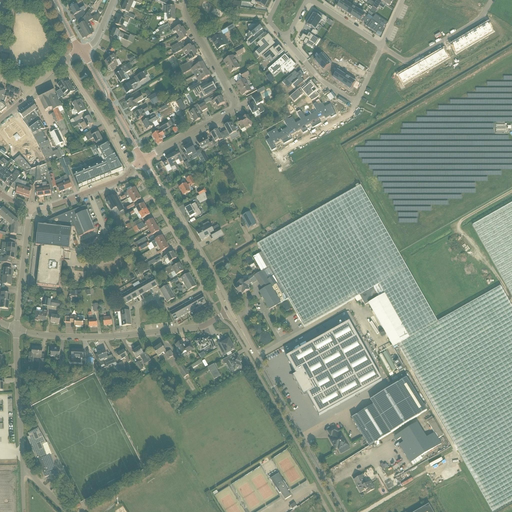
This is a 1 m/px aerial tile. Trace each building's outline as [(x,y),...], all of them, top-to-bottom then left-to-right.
[(337,7),(342,11),(346,3),(347,3),(348,1),(345,0),(341,0),(337,6),(337,7)] [(373,7),(372,8),(376,11),(381,3),(386,7),(387,6),(389,7),(392,2),(390,1),(390,0),(380,0),(380,2),(377,0),(374,4),(373,7)] [(441,0),(439,6),(445,9),(448,0),(441,0)] [(451,0),(448,0),(445,9),(450,11),(455,2),(451,0)] [(474,0),(472,0),(471,4),(478,8),(481,4),(474,0)] [(455,2),(450,11),(456,14),(460,4),(455,2)] [(346,3),(342,11),(346,14),(351,6),(347,3),(346,3)] [(351,6),(346,14),(351,16),(355,9),(356,9),(357,7),(352,4),(351,6)] [(471,4),(468,8),(476,13),(478,8),(471,4)] [(78,8),(76,5),(69,9),(78,24),(86,15),(84,11),(86,10),(83,5),(78,8)] [(128,14),(131,7),(124,5),(122,11),(125,12),(124,15),(134,20),(135,17),(128,14)] [(468,8),(465,13),(473,17),(476,13),(468,8)] [(355,9),(351,16),(355,19),(360,12),(356,9),(355,9)] [(88,12),(83,19),(84,23),(79,26),(81,30),(78,32),(83,40),(83,39),(86,38),(86,39),(87,38),(92,35),(94,33),(92,30),(93,29),(88,22),(93,20),(94,21),(98,23),(100,17),(98,14),(92,17),(88,12)] [(360,12),(355,19),(360,23),(360,22),(362,23),(364,20),(366,17),(366,16),(360,12)] [(313,14),(310,20),(318,25),(322,20),(325,22),(327,18),(323,15),(320,19),(313,14)] [(366,17),(364,20),(367,22),(365,26),(371,30),(379,18),(375,15),(371,21),(366,17)] [(117,28),(126,32),(127,29),(123,27),(125,23),(128,24),(130,19),(123,16),(122,20),(118,19),(115,25),(118,26),(117,28)] [(379,18),(371,30),(376,34),(379,30),(382,32),(383,29),(379,25),(380,23),(382,20),(379,18)] [(310,20),(306,25),(313,30),(311,33),(316,36),(318,32),(315,30),(318,25),(310,20)] [(235,27),(232,23),(219,30),(221,34),(213,39),(214,39),(215,42),(213,43),(217,50),(229,43),(223,35),(228,32),(227,31),(235,27)] [(487,24),(482,27),(487,35),(491,33),(487,24)] [(164,31),(169,28),(170,28),(168,25),(165,26),(164,25),(155,30),(157,34),(164,31)] [(245,43),(248,47),(260,37),(263,34),(261,31),(262,31),(261,31),(262,31),(257,25),(257,26),(256,25),(248,25),(248,28),(250,30),(248,31),(249,32),(252,36),(249,39),(246,41),(247,42),(245,43)] [(335,26),(329,35),(334,39),(340,29),(335,26)] [(180,27),(175,29),(172,31),(174,34),(176,33),(178,36),(185,32),(183,28),(181,29),(180,27)] [(482,27),(477,30),(482,38),(487,35),(482,27)] [(340,29),(334,39),(339,42),(345,33),(340,29)] [(110,37),(115,39),(117,40),(118,37),(122,39),(132,44),(135,37),(130,35),(130,37),(114,30),(110,37)] [(477,30),(473,33),(478,41),(482,38),(477,30)] [(185,32),(178,36),(180,39),(177,40),(179,43),(187,39),(185,37),(187,36),(185,32)] [(303,35),(301,39),(304,41),(304,42),(303,44),(306,46),(307,45),(310,46),(312,43),(316,45),(316,46),(319,40),(309,33),(308,34),(310,35),(308,37),(307,37),(303,34),(302,35),(303,35)] [(345,33),(339,42),(345,45),(350,36),(345,33)] [(473,33),(469,35),(473,43),(478,41),(473,33)] [(469,35),(464,38),(469,46),(473,43),(469,35)] [(255,52),(255,53),(259,58),(275,44),(273,41),(274,41),(269,36),(268,38),(266,36),(264,38),(263,38),(259,42),(263,46),(260,48),(260,47),(260,48),(261,48),(256,52),(255,52)] [(350,36),(345,45),(350,49),(356,40),(350,36)] [(464,38),(460,40),(465,48),(469,46),(464,38)] [(356,40),(350,49),(355,52),(361,43),(356,40)] [(460,40),(455,43),(460,51),(465,48),(460,40)] [(361,43),(355,52),(360,55),(366,46),(361,43)] [(455,43),(451,46),(455,54),(460,51),(455,43)] [(180,47),(171,52),(172,54),(176,52),(177,53),(183,50),(184,53),(187,52),(188,55),(195,51),(193,47),(191,48),(190,46),(186,48),(185,44),(180,47)] [(274,46),(262,56),(266,60),(270,57),(273,60),(278,56),(279,56),(284,52),(281,49),(279,47),(276,49),(274,46)] [(366,46),(360,55),(365,59),(371,50),(366,46)] [(237,55),(235,56),(236,58),(245,52),(242,47),(235,51),(237,55)] [(443,50),(438,53),(443,61),(448,58),(443,50)] [(197,55),(195,51),(188,55),(190,58),(186,60),(188,63),(180,67),(181,71),(190,66),(194,64),(192,61),(197,58),(196,56),(197,55)] [(316,52),(314,55),(317,59),(314,61),(319,66),(327,59),(321,52),(318,54),(316,52)] [(438,53),(434,56),(439,64),(443,61),(438,53)] [(108,60),(105,62),(108,68),(106,69),(109,73),(112,71),(116,69),(116,68),(118,66),(121,64),(119,60),(117,61),(116,59),(114,55),(110,58),(109,57),(107,58),(108,60)] [(434,56),(429,58),(434,66),(439,64),(434,56)] [(230,73),(234,71),(240,68),(237,64),(236,65),(232,57),(224,62),(230,73)] [(429,58),(425,61),(430,69),(434,66),(429,58)] [(281,59),(268,70),(273,75),(283,67),(288,73),(289,74),(294,69),(293,67),(295,66),(291,61),(290,60),(285,64),(281,59)] [(327,59),(319,66),(323,71),(332,64),(327,59)] [(263,60),(259,64),(265,71),(269,67),(267,64),(263,60)] [(425,61),(421,63),(425,72),(430,69),(425,61)] [(191,69),(192,70),(193,73),(197,71),(199,74),(206,70),(202,63),(198,66),(191,69)] [(421,63),(416,66),(421,74),(425,72),(421,63)] [(120,84),(126,80),(126,81),(129,79),(126,73),(129,71),(126,65),(119,69),(121,72),(115,76),(120,84)] [(416,66),(412,69),(417,77),(421,74),(416,66)] [(412,69),(407,71),(412,79),(417,77),(412,69)] [(206,70),(199,74),(195,76),(199,82),(209,76),(206,70)] [(244,79),(250,75),(246,70),(241,74),(244,79)] [(291,74),(282,82),(285,85),(286,87),(287,87),(288,88),(292,85),(292,86),(293,85),(295,83),(298,86),(299,85),(301,83),(303,82),(304,83),(304,82),(301,78),(302,77),(304,76),(301,72),(300,71),(297,74),(292,78),(290,76),(292,75),(291,74)] [(337,71),(332,79),(337,82),(342,74),(337,71)] [(407,71),(403,74),(408,82),(412,79),(407,71)] [(143,73),(136,77),(140,82),(146,79),(143,73)] [(342,74),(337,82),(341,84),(346,77),(342,74)] [(403,74),(398,77),(403,85),(408,82),(403,74)] [(346,77),(341,84),(346,87),(352,78),(347,75),(346,77)] [(352,78),(346,87),(351,91),(353,87),(356,81),(352,78)] [(127,94),(131,92),(133,91),(133,90),(135,89),(134,86),(137,84),(134,79),(130,82),(130,83),(123,88),(127,94)] [(242,96),(252,90),(245,79),(236,84),(242,96)] [(61,91),(56,93),(59,99),(62,97),(61,96),(66,93),(67,96),(70,94),(75,92),(74,90),(74,89),(73,89),(74,88),(73,88),(69,81),(66,83),(65,81),(61,83),(57,85),(61,91)] [(207,82),(193,90),(197,96),(199,95),(202,93),(205,98),(213,94),(213,93),(217,90),(214,85),(211,87),(210,85),(209,86),(207,82)] [(190,91),(199,87),(198,86),(196,83),(188,88),(190,91)] [(298,90),(289,98),(294,103),(299,98),(299,99),(302,97),(302,96),(304,94),(307,97),(308,98),(312,102),(316,99),(320,96),(319,96),(315,92),(315,91),(313,92),(311,90),(314,88),(310,83),(308,85),(307,86),(306,85),(307,84),(300,89),(303,93),(302,94),(298,90)] [(52,88),(45,92),(53,108),(52,108),(53,110),(53,111),(56,118),(58,123),(57,123),(66,143),(68,143),(65,137),(67,136),(69,135),(58,108),(61,107),(54,93),(52,88)] [(160,91),(156,94),(156,93),(148,98),(151,102),(158,97),(162,95),(160,91)] [(38,96),(38,97),(40,102),(45,112),(50,110),(51,109),(52,108),(53,108),(45,92),(44,92),(44,93),(40,96),(40,97),(38,97),(38,96)] [(254,103),(248,106),(253,114),(255,117),(261,114),(260,113),(265,111),(261,104),(263,103),(258,94),(256,95),(252,97),(254,103)] [(133,99),(130,101),(126,103),(131,111),(138,107),(136,104),(143,100),(141,95),(134,99),(133,99)] [(225,104),(221,97),(216,99),(215,96),(210,99),(213,105),(215,104),(218,107),(225,104)] [(158,97),(151,102),(153,105),(160,101),(158,97)] [(78,115),(82,113),(86,111),(80,100),(72,104),(75,109),(72,111),(71,112),(71,113),(72,114),(72,115),(74,115),(77,114),(78,115)] [(181,100),(176,103),(181,111),(186,109),(181,100)] [(319,100),(316,102),(317,103),(324,117),(324,118),(326,120),(330,117),(330,118),(331,119),(336,116),(330,105),(324,108),(322,104),(321,105),(319,100)] [(170,104),(172,108),(176,116),(182,113),(177,105),(175,101),(170,104)] [(197,105),(201,110),(202,112),(207,109),(203,101),(197,105)] [(311,116),(317,126),(321,124),(321,123),(319,120),(324,118),(324,117),(317,103),(313,105),(315,109),(317,112),(311,116)] [(31,131),(33,135),(43,130),(45,129),(40,122),(37,117),(35,114),(38,111),(33,104),(20,114),(25,121),(24,122),(31,131)] [(198,112),(201,110),(197,105),(193,107),(195,109),(189,113),(191,116),(195,122),(201,119),(198,112)] [(289,105),(286,108),(290,115),(294,111),(289,105)] [(137,121),(142,118),(145,116),(146,117),(150,115),(148,111),(146,107),(140,111),(141,111),(134,115),(137,121)] [(152,118),(142,123),(146,131),(153,127),(152,123),(157,120),(156,118),(157,117),(158,116),(158,115),(159,115),(157,111),(156,112),(155,112),(150,115),(152,118)] [(300,111),(297,113),(301,121),(305,128),(310,125),(312,128),(312,129),(317,126),(311,116),(305,119),(302,113),(301,113),(300,111)] [(70,121),(72,125),(76,122),(81,120),(79,116),(70,121)] [(93,124),(89,117),(83,120),(84,122),(80,125),(83,130),(93,124)] [(252,125),(250,121),(247,117),(243,119),(242,117),(237,119),(238,121),(237,121),(240,126),(239,127),(241,130),(252,125)] [(289,120),(288,120),(296,133),(301,131),(302,133),(303,134),(307,132),(307,131),(305,128),(301,121),(295,124),(292,118),(289,120)] [(173,119),(169,121),(159,127),(161,130),(167,127),(168,129),(176,124),(173,119)] [(282,132),(288,142),(292,140),(292,139),(290,136),(296,133),(288,120),(289,120),(288,119),(284,121),(287,127),(288,128),(282,132)] [(8,126),(4,129),(11,139),(18,134),(21,138),(26,135),(16,120),(11,124),(10,123),(8,125),(8,126)] [(227,131),(223,133),(227,139),(230,137),(237,133),(232,123),(228,125),(228,124),(224,126),(227,131)] [(33,135),(46,164),(47,164),(62,158),(61,157),(59,152),(58,151),(57,151),(52,140),(47,142),(45,138),(46,138),(43,130),(33,135)] [(220,143),(227,139),(223,133),(220,135),(218,130),(210,134),(215,143),(219,141),(220,143)] [(274,130),(272,132),(278,143),(282,141),(283,144),(284,145),(288,142),(282,132),(281,130),(282,132),(278,134),(277,131),(276,130),(274,130)] [(63,143),(59,135),(57,131),(51,133),(53,138),(55,142),(57,145),(63,143)] [(159,132),(153,135),(153,136),(152,137),(154,139),(158,145),(162,142),(161,140),(165,138),(162,131),(159,133),(159,132)] [(90,132),(84,135),(88,141),(93,139),(96,144),(102,141),(98,133),(92,136),(90,132)] [(270,139),(266,141),(268,145),(272,151),(276,149),(276,148),(274,145),(278,143),(272,132),(268,134),(267,134),(268,135),(270,139)] [(3,137),(0,138),(0,139),(6,146),(9,144),(3,137)] [(205,137),(197,141),(200,146),(200,147),(198,149),(199,150),(201,154),(202,153),(204,152),(202,148),(208,145),(209,149),(214,146),(212,144),(210,140),(207,141),(205,137)] [(21,152),(25,148),(18,140),(14,144),(21,152)] [(75,177),(74,177),(78,187),(78,188),(82,186),(83,186),(87,184),(95,181),(96,181),(100,179),(111,174),(111,175),(114,173),(123,170),(117,160),(115,157),(115,156),(114,156),(108,144),(103,147),(101,144),(97,146),(95,147),(97,150),(98,149),(99,150),(107,165),(75,177)] [(201,154),(199,150),(198,148),(194,150),(191,145),(184,148),(186,152),(184,154),(185,157),(192,154),(194,158),(201,154)] [(176,153),(172,155),(176,162),(179,160),(180,163),(183,161),(179,154),(177,155),(176,153)] [(19,155),(12,161),(15,163),(27,172),(30,170),(32,170),(19,155)] [(161,162),(165,168),(169,165),(171,168),(177,165),(176,162),(172,155),(168,157),(168,158),(161,162)] [(70,176),(63,159),(60,160),(63,169),(64,169),(66,175),(67,177),(70,176)] [(41,166),(41,175),(49,173),(46,165),(47,164),(46,164),(41,166)] [(15,183),(17,181),(16,180),(22,174),(16,171),(12,176),(7,173),(0,180),(5,184),(10,188),(11,187),(13,184),(15,183)] [(183,196),(188,193),(191,192),(193,190),(190,186),(196,183),(192,176),(186,179),(189,183),(187,184),(186,184),(179,188),(183,196)] [(63,184),(65,191),(72,188),(68,178),(65,180),(64,177),(61,178),(61,179),(62,181),(63,184)] [(54,178),(51,179),(53,188),(56,187),(57,189),(59,193),(65,191),(63,184),(62,181),(61,179),(55,182),(54,178)] [(16,194),(22,196),(25,188),(22,187),(23,183),(19,182),(16,194)] [(46,186),(42,186),(43,190),(44,196),(51,195),(49,185),(46,186)] [(25,188),(22,196),(29,198),(33,187),(29,186),(28,189),(25,188)] [(262,252),(253,257),(261,272),(254,276),(254,277),(257,281),(262,288),(259,290),(260,291),(259,292),(269,310),(288,299),(304,327),(359,296),(365,305),(368,303),(383,330),(379,333),(382,337),(386,335),(393,347),(398,344),(492,511),(497,509),(511,500),(511,307),(500,286),(437,322),(360,186),(257,244),(262,252)] [(39,187),(36,187),(36,192),(37,197),(44,196),(43,190),(40,190),(39,187)] [(122,199),(126,197),(127,200),(130,198),(138,194),(135,188),(124,194),(120,196),(122,199)] [(199,195),(196,197),(200,204),(208,200),(205,193),(199,195)] [(138,194),(130,198),(133,203),(137,201),(141,199),(138,194)] [(107,199),(106,200),(107,203),(106,203),(108,206),(111,211),(117,208),(119,213),(124,210),(118,199),(115,201),(113,196),(109,198),(109,197),(106,199),(107,199)] [(195,203),(185,209),(190,218),(194,216),(195,218),(202,215),(195,203)] [(511,203),(472,225),(511,295),(511,203)] [(139,206),(136,209),(137,211),(139,214),(147,209),(144,204),(139,206)] [(74,228),(78,238),(95,231),(85,206),(59,217),(58,227),(38,225),(38,229),(37,229),(37,235),(36,246),(41,247),(37,285),(59,288),(62,260),(63,260),(64,252),(63,251),(63,249),(69,250),(72,227),(74,228)] [(0,218),(1,218),(3,220),(9,214),(6,212),(6,211),(4,209),(3,209),(2,208),(0,210),(0,218)] [(147,209),(139,214),(142,219),(150,215),(147,209)] [(250,228),(256,224),(250,212),(243,216),(250,228)] [(15,220),(15,219),(15,218),(12,216),(11,216),(9,214),(3,220),(1,223),(3,224),(8,228),(10,226),(15,220)] [(142,223),(135,227),(136,226),(139,231),(147,227),(149,230),(156,226),(153,220),(144,225),(142,223)] [(209,236),(210,235),(213,240),(222,235),(219,229),(214,232),(208,222),(203,225),(204,227),(196,232),(201,240),(209,236)] [(148,238),(155,234),(159,231),(156,226),(149,230),(151,233),(147,235),(148,238)] [(151,243),(154,248),(165,242),(162,237),(151,243)] [(6,251),(16,252),(17,246),(15,245),(14,245),(14,243),(15,243),(16,239),(10,238),(9,242),(10,242),(9,244),(8,244),(2,243),(1,250),(6,251)] [(137,247),(139,251),(149,245),(147,242),(137,247)] [(165,242),(154,248),(154,249),(158,246),(160,250),(156,252),(158,254),(169,248),(165,242)] [(1,250),(0,260),(0,262),(11,264),(10,264),(11,259),(13,259),(15,259),(16,252),(6,251),(1,250)] [(173,253),(163,258),(164,261),(167,259),(169,263),(171,266),(175,263),(173,260),(176,259),(173,253)] [(147,264),(149,267),(162,259),(161,256),(147,264)] [(0,276),(11,278),(12,270),(6,270),(6,265),(6,264),(0,263),(0,264),(0,276)] [(176,276),(179,274),(183,271),(179,264),(173,268),(171,266),(161,271),(163,274),(166,272),(168,275),(174,272),(176,276)] [(189,274),(184,277),(181,279),(184,285),(192,280),(189,274)] [(0,288),(3,289),(4,285),(10,286),(11,278),(0,276),(0,288)] [(238,286),(235,288),(235,289),(235,290),(236,292),(237,292),(238,293),(241,292),(242,293),(242,294),(245,292),(249,290),(247,286),(253,283),(253,284),(257,281),(254,277),(248,281),(247,279),(244,281),(243,280),(237,284),(238,286)] [(153,278),(147,281),(151,289),(157,286),(153,278)] [(188,291),(192,289),(196,286),(192,280),(184,285),(188,291)] [(151,289),(147,281),(140,285),(145,293),(151,289)] [(140,285),(134,288),(139,296),(145,293),(140,285)] [(168,286),(164,288),(160,290),(163,296),(171,292),(168,286)] [(0,301),(8,302),(9,294),(3,294),(3,289),(0,288),(0,301)] [(134,288),(128,292),(132,300),(139,296),(134,288)] [(128,292),(122,296),(126,303),(132,300),(128,292)] [(175,298),(171,292),(163,296),(167,303),(175,298)] [(201,295),(195,299),(199,307),(206,303),(201,295)] [(188,302),(193,310),(199,307),(195,299),(188,302)] [(0,308),(7,310),(8,302),(0,301),(0,308)] [(187,314),(193,310),(188,302),(182,306),(187,314)] [(98,306),(99,316),(103,315),(104,326),(112,326),(111,318),(107,319),(106,315),(105,311),(104,311),(104,305),(98,306)] [(176,309),(180,317),(187,314),(182,306),(176,309)] [(176,309),(170,313),(174,321),(180,317),(176,309)] [(37,312),(36,319),(38,320),(38,321),(46,322),(47,317),(48,312),(42,311),(42,314),(40,314),(40,313),(37,312)] [(121,313),(121,319),(130,318),(130,311),(120,312),(121,313)] [(59,324),(60,319),(61,313),(57,313),(57,316),(52,316),(51,323),(59,324)] [(88,316),(89,316),(89,321),(89,327),(97,327),(97,321),(93,321),(93,316),(92,316),(92,313),(88,313),(88,316)] [(71,316),(70,323),(75,323),(75,327),(83,327),(83,322),(83,320),(85,320),(84,316),(78,316),(77,316),(71,316)] [(342,317),(279,352),(289,370),(286,371),(297,391),(300,389),(313,411),(375,375),(342,317)] [(121,319),(121,321),(122,326),(131,325),(130,318),(121,319)] [(256,334),(262,333),(260,324),(254,326),(256,334)] [(259,334),(261,344),(271,343),(270,333),(259,334)] [(213,339),(209,339),(209,337),(204,338),(204,339),(201,340),(200,338),(195,342),(197,346),(200,351),(210,345),(209,343),(210,343),(213,350),(217,348),(213,339)] [(224,351),(226,354),(232,351),(233,351),(233,350),(234,350),(229,340),(226,341),(225,339),(218,342),(221,347),(220,348),(222,352),(224,351)] [(177,349),(179,352),(180,352),(181,355),(189,350),(190,352),(194,349),(190,344),(185,347),(181,341),(175,345),(177,349)] [(154,350),(156,354),(158,356),(163,353),(168,360),(173,356),(170,351),(166,353),(165,351),(161,345),(154,350)] [(29,357),(28,362),(33,363),(34,358),(34,355),(37,356),(37,358),(41,359),(42,348),(36,347),(35,349),(33,348),(32,353),(29,353),(29,357)] [(59,360),(60,356),(60,351),(57,350),(57,349),(51,348),(51,357),(54,357),(54,360),(59,360)] [(137,358),(140,356),(142,360),(139,362),(141,366),(145,364),(150,361),(147,356),(145,357),(143,354),(139,348),(133,352),(137,358)] [(83,359),(83,357),(83,352),(77,351),(77,350),(72,350),(72,355),(72,358),(83,359)] [(98,355),(95,356),(98,362),(100,366),(106,364),(107,367),(115,363),(113,358),(108,360),(104,351),(97,354),(98,355)] [(127,356),(127,355),(124,351),(121,353),(120,351),(115,353),(117,357),(118,357),(121,361),(125,358),(128,363),(131,362),(127,356)] [(385,367),(390,365),(392,371),(396,370),(388,352),(380,355),(385,367)] [(232,370),(233,369),(234,371),(238,369),(238,370),(241,368),(241,367),(242,367),(239,361),(240,360),(238,357),(230,361),(228,358),(223,361),(225,364),(226,363),(230,370),(231,370),(232,370)] [(399,359),(394,362),(400,372),(403,370),(405,369),(399,359)] [(184,378),(188,375),(182,365),(178,367),(182,374),(181,374),(184,378)] [(214,380),(220,377),(214,365),(208,368),(214,380)] [(397,384),(418,417),(426,412),(406,379),(397,384)] [(373,405),(351,419),(369,447),(418,417),(397,384),(370,400),(373,405)] [(395,437),(397,440),(400,438),(403,442),(400,444),(411,463),(441,444),(438,439),(443,436),(432,417),(425,421),(426,423),(427,423),(434,433),(426,438),(417,423),(395,437)] [(339,436),(337,433),(338,432),(335,427),(328,431),(331,436),(332,435),(334,438),(332,439),(330,441),(331,443),(335,449),(338,448),(339,450),(346,446),(348,445),(346,443),(343,436),(341,434),(339,435),(339,436)] [(46,443),(38,428),(28,434),(29,437),(27,438),(37,462),(38,461),(45,478),(53,474),(52,470),(55,469),(50,456),(47,457),(43,445),(46,443)] [(278,474),(270,479),(273,484),(279,494),(285,502),(293,497),(288,488),(282,479),(278,474)] [(361,476),(358,478),(354,480),(359,488),(358,488),(361,493),(364,491),(365,492),(366,494),(374,489),(370,482),(366,485),(361,476)]
